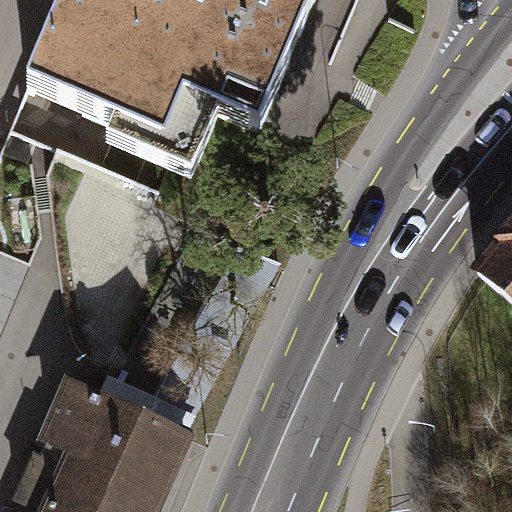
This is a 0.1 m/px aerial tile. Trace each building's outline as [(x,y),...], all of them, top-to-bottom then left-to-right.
[(260,137),(317,0),(67,0),(28,93),(114,129),(156,147),(149,165),(192,183),(219,119),(260,137)] [(107,147),(149,165),(156,147),(114,129),(107,147)] [(511,233),(477,274),(511,303),(511,233)] [(249,253),(185,365),(209,377),(279,267),(249,253)] [(154,511),(186,439),(185,438),(211,379),(209,377),(185,365),(135,339),(102,401),(70,386),(57,414),(65,418),(44,465),(36,462),(17,503),(36,511),(154,511)]
